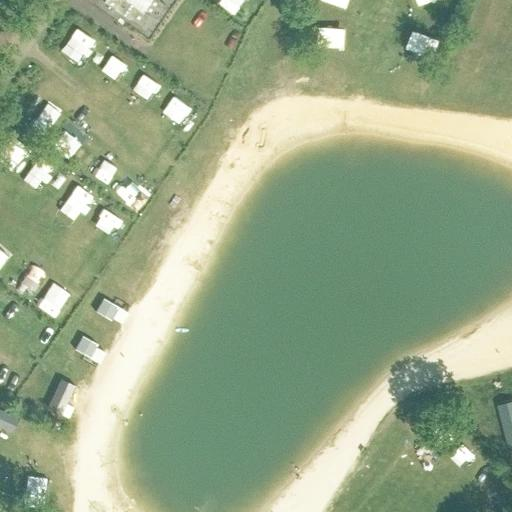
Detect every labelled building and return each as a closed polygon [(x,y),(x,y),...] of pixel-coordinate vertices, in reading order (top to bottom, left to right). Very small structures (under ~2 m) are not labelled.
[(161,0),(108,0),(106,4),(141,29),(151,15),(155,19),(165,4),(160,1),(161,0)] [(310,0),(310,17),(341,18),(341,0),(310,0)] [(482,43),(494,12),(480,7),(468,38),(482,43)] [(221,63),(233,26),(212,19),(197,66),(190,63),(179,96),(196,101),(199,90),(212,94),(222,63),(221,63)] [(102,58),(135,78),(148,56),(116,36),(102,58)] [(425,40),(413,59),(423,64),(434,45),(425,40)] [(302,101),(300,67),(276,69),(278,102),(302,101)] [(329,72),(306,72),(306,104),(329,104),(329,72)] [(208,99),(200,121),(230,132),(238,110),(208,99)] [(104,171),(114,156),(105,149),(113,139),(98,128),(79,153),(104,171)] [(175,154),(196,175),(217,155),(197,133),(175,154)] [(137,180),(124,183),(123,177),(107,180),(116,227),(135,223),(133,216),(144,213),(137,180)] [(68,190),(61,218),(72,221),(80,193),(68,190)] [(120,261),(130,262),(134,239),(109,235),(102,273),(117,276),(120,261)] [(85,318),(103,336),(108,330),(114,335),(124,325),(101,302),(85,318)] [(6,378),(11,367),(0,361),(0,388),(8,392),(13,381),(6,378)] [(70,418),(73,404),(46,397),(39,421),(74,430),(77,419),(70,418)] [(400,423),(413,439),(425,429),(412,413),(400,423)] [(55,461),(55,439),(38,439),(38,461),(55,461)] [(453,482),(465,476),(458,460),(446,465),(453,482)] [(476,511),(491,511),(500,504),(485,490),(470,505),(476,511)]
